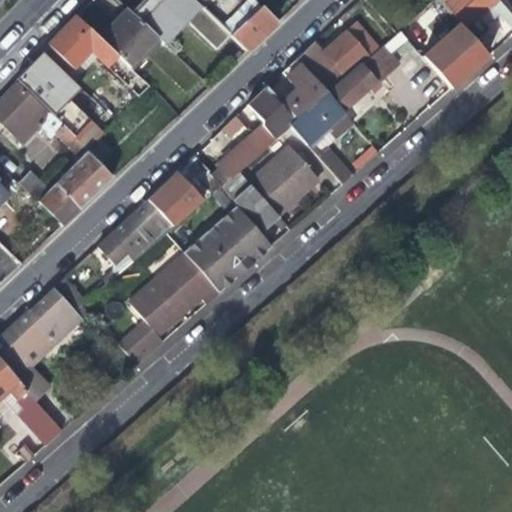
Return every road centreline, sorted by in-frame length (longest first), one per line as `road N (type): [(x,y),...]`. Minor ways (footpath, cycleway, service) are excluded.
road 1 (residential): [(511,64),(6,511)]
road 2 (residential): [(0,313),(330,0)]
